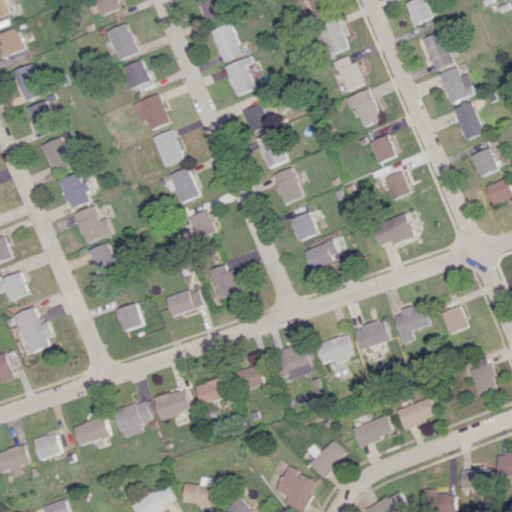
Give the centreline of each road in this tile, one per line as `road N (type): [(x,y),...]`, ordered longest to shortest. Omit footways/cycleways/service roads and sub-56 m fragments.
road 1 (residential): [(0,413),(477,251)]
road 2 (residential): [(511,336),(369,0)]
road 3 (residential): [(289,313),(156,0)]
road 4 (residential): [(102,378),(0,135)]
road 5 (residential): [(511,417),(378,467),(333,511)]
